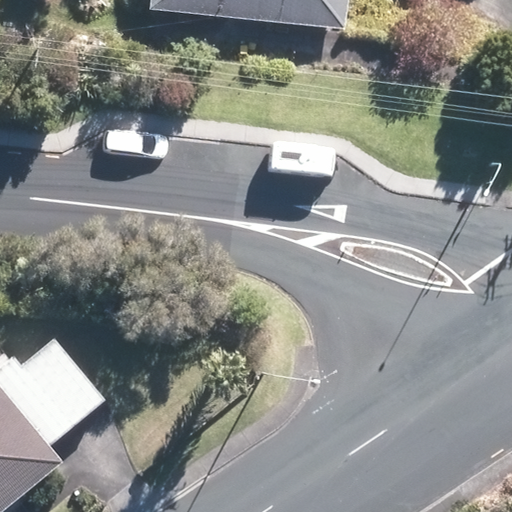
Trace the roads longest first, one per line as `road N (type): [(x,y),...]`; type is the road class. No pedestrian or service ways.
road 1 (residential): [(0,191),(342,240),(422,265),(511,338)]
road 2 (tertiary): [(265,511),(511,355)]
